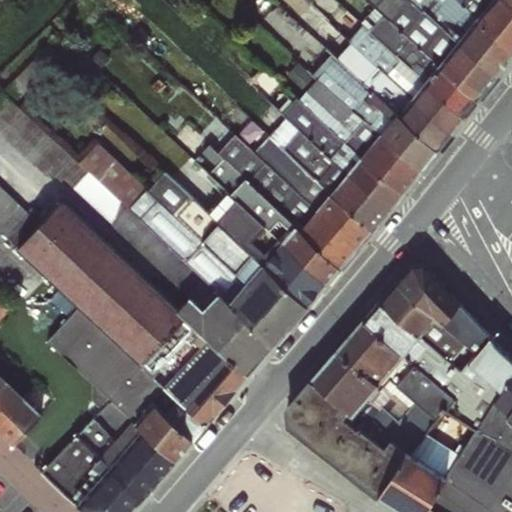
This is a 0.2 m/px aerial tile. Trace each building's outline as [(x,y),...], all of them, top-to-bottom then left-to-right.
[(415,99),(342,32),(329,21),(313,6),(307,0),(300,0),(292,9),(299,15),(294,19),(330,52),(397,112),(402,115),(414,99),(415,99)] [(318,0),(313,6),(329,21),(340,10),(328,0),(318,0)] [(440,67),(375,7),(370,11),(356,0),(337,0),(356,17),(428,82),(440,67)] [(460,42),(412,0),(367,0),(375,7),(440,67),(441,66),(459,43),(460,42)] [(478,18),(457,0),(412,0),(460,42),(477,19),(478,18)] [(457,0),(478,18),(494,0),(457,0)] [(477,19),(511,48),(511,1),(510,0),(494,0),(478,18),(477,19)] [(428,82),(356,17),(342,32),(415,99),(427,83),(428,82)] [(459,43),(495,74),(511,53),(511,48),(477,19),(460,42),(459,43)] [(441,66),(476,98),(495,74),(459,43),(441,66)] [(100,48),(91,58),(101,68),(110,59),(100,48)] [(40,52),(2,91),(14,101),(50,63),(40,52)] [(397,112),(330,52),(311,73),(316,78),(364,120),(379,132),(397,112)] [(316,78),(311,73),(298,61),(286,74),(305,91),(299,99),(360,155),(379,132),(364,120),(316,78)] [(427,83),(462,115),(476,98),(441,66),(440,67),(428,82),(427,83)] [(158,77),(150,85),(158,94),(166,86),(158,77)] [(414,99),(450,131),(462,115),(427,83),(415,99),(414,99)] [(360,155),(299,99),(287,87),(282,92),(280,91),(270,102),(281,111),(286,116),(269,136),(281,146),(330,191),(344,175),(360,155)] [(203,307),(218,290),(79,162),(14,101),(2,91),(0,93),(0,132),(46,175),(51,171),(61,181),(64,178),(190,294),(203,307)] [(402,115),(436,148),(450,131),(414,99),(402,115)] [(379,132),(420,168),(436,148),(402,115),(397,112),(379,132)] [(281,146),(269,136),(261,144),(263,146),(271,154),(270,155),(305,189),(301,194),(254,151),(230,129),(213,148),(295,224),(300,227),(313,212),(330,191),(281,146)] [(360,155),(401,192),(420,168),(379,132),(360,155)] [(229,301),(262,261),(208,211),(167,173),(158,181),(166,190),(162,195),(206,237),(202,241),(146,189),(147,188),(98,142),(79,162),(218,290),(229,301)] [(295,224),(213,148),(210,144),(203,152),(217,165),(209,173),(226,190),(208,211),(262,261),(276,245),(295,224)] [(305,189),(270,155),(263,146),(254,151),(301,194),(305,189)] [(344,175),(386,210),(401,192),(360,155),(344,175)] [(330,191),(371,229),(386,210),(344,175),(330,191)] [(166,190),(158,181),(147,188),(202,241),(206,237),(162,195),(166,190)] [(0,229),(17,246),(40,222),(0,185),(0,229)] [(313,212),(355,248),(371,229),(330,191),(313,212)] [(80,305),(142,363),(185,316),(177,308),(178,307),(63,199),(40,222),(17,246),(80,305)] [(300,227),(339,266),(355,248),(313,212),(300,227)] [(276,245),(322,285),(339,266),(300,227),(295,224),(276,245)] [(262,261),(306,304),(322,285),(276,245),(262,261)] [(229,301),(272,343),(306,304),(262,261),(229,301)] [(442,324),(460,302),(424,263),(411,263),(394,283),(434,318),(442,324)] [(434,318),(394,283),(379,300),(419,335),(420,334),(434,318)] [(227,355),(247,372),(272,343),(229,301),(218,290),(203,307),(190,294),(178,307),(177,308),(185,316),(227,355)] [(0,319),(14,305),(0,291),(0,319)] [(419,335),(379,300),(363,319),(402,354),(419,335)] [(449,359),(466,341),(447,324),(463,305),(460,302),(442,324),(434,318),(420,334),(449,359)] [(142,363),(80,305),(48,340),(92,382),(111,396),(137,423),(155,402),(168,412),(179,400),(163,385),(152,374),(142,363)] [(474,353),(490,334),(463,305),(447,324),(466,341),(474,353)] [(227,355),(185,316),(142,363),(152,374),(185,339),(189,343),(194,339),(200,346),(163,385),(179,400),(184,404),(206,379),(227,355)] [(402,354),(363,319),(337,348),(379,384),(404,355),(402,354)] [(501,390),(468,361),(460,369),(449,359),(420,334),(419,335),(402,354),(404,355),(414,363),(455,398),(445,411),(476,430),(493,400),(501,390)] [(501,390),(511,373),(511,356),(505,350),(490,334),(474,353),(468,361),(501,390)] [(185,339),(152,374),(163,385),(200,346),(194,339),(189,343),(185,339)] [(474,353),(466,341),(449,359),(460,369),(468,361),(474,353)] [(379,384),(337,348),(310,379),(347,411),(352,416),(365,400),(379,384)] [(206,379),(227,397),(247,373),(247,372),(227,355),(206,379)] [(365,400),(368,402),(382,387),(408,409),(414,401),(395,384),(414,363),(404,355),(379,384),(365,400)] [(395,384),(414,401),(437,421),(445,411),(455,398),(414,363),(395,384)] [(511,373),(501,390),(493,400),(507,416),(511,421),(511,373)] [(184,404),(206,422),(227,397),(206,379),(184,404)] [(378,495),(406,450),(389,438),(383,446),(361,428),(360,430),(343,417),(347,411),(310,379),(286,407),(287,424),(378,495)] [(0,420),(24,396),(7,380),(0,388),(0,420)] [(111,396),(92,382),(92,402),(100,408),(111,396)] [(42,413),(24,396),(0,420),(0,430),(13,443),(42,413)] [(137,423),(111,396),(100,408),(76,434),(101,455),(110,464),(142,427),(137,423)] [(168,412),(193,437),(206,422),(184,404),(179,400),(168,412)] [(352,416),(347,411),(343,417),(360,430),(361,428),(383,446),(389,438),(406,450),(409,451),(426,433),(437,421),(414,401),(408,409),(395,424),(368,402),(365,400),(352,416)] [(493,400),(476,430),(508,448),(511,450),(511,421),(507,416),(493,400)] [(142,427),(175,458),(193,437),(168,412),(155,402),(137,423),(142,427)] [(108,466),(142,496),(175,458),(142,427),(110,464),(108,466)] [(511,511),(511,450),(508,448),(476,430),(460,455),(446,476),(423,511),(511,511)] [(426,433),(409,451),(446,476),(460,455),(426,433)] [(77,502),(108,466),(110,464),(101,455),(76,434),(40,471),(77,502)] [(409,451),(406,450),(378,495),(412,511),(423,511),(446,476),(409,451)] [(254,455),(244,457),(208,498),(224,511),(345,511),(344,505),(254,455)] [(128,511),(142,496),(108,466),(77,502),(87,511),(128,511)]
